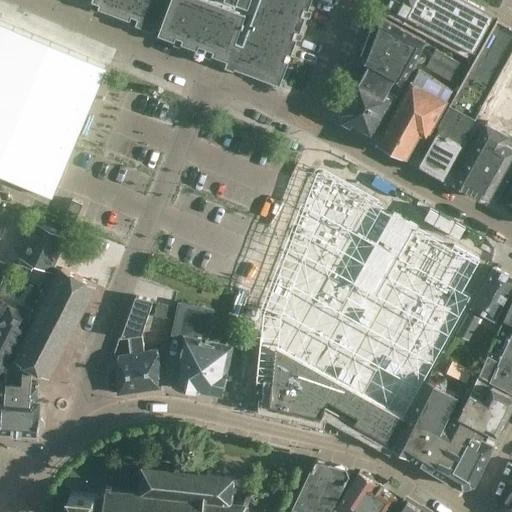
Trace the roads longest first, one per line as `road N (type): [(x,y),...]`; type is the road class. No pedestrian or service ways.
road 1 (residential): [(466,511),(407,471),(351,446),(187,407),(149,404),(100,416)]
road 2 (residential): [(210,75),(84,374),(100,416)]
road 3 (unknown): [(421,213),(324,427)]
road 4 (residential): [(210,75),(30,0)]
road 5 (residential): [(445,203),(307,117)]
road 6 (residential): [(307,117),(352,0)]
